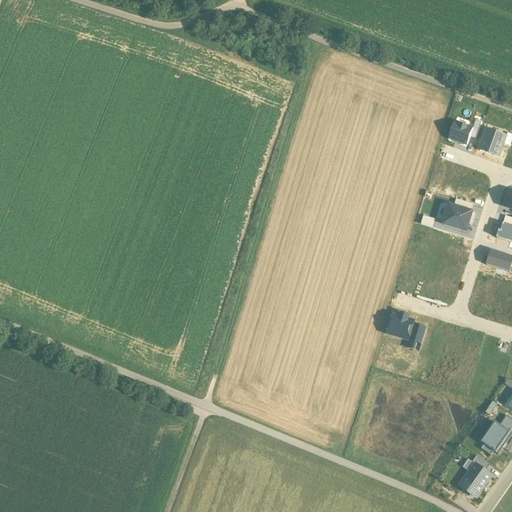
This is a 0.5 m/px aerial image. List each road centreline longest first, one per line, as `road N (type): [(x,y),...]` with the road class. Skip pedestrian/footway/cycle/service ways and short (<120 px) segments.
road 1 (track): [(326,46),(168,511)]
road 2 (unclassified): [(0,325),(453,511)]
road 3 (unclassified): [(511,114),(237,9),(172,31),(63,0)]
road 4 (residential): [(458,317),(501,175)]
